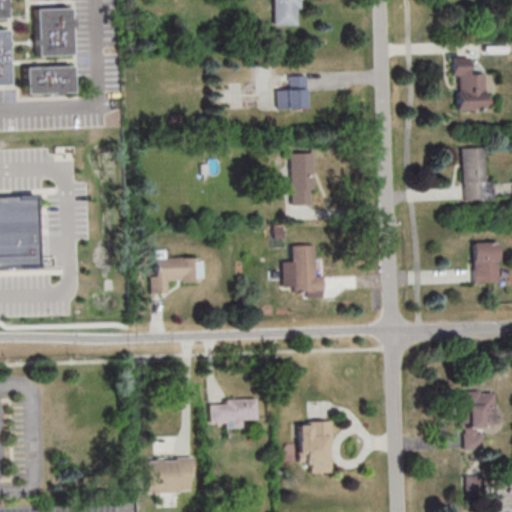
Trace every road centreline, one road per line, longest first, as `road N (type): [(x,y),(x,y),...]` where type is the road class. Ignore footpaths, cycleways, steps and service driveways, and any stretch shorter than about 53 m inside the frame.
road 1 (residential): [(402,511),(383,0)]
road 2 (residential): [(396,331),(0,337)]
